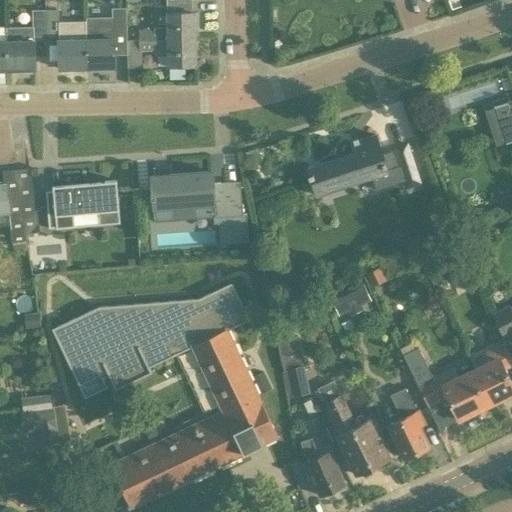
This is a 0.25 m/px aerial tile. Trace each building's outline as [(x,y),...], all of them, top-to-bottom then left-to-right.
[(67,68),(67,71),(83,71),(83,67),(86,67),(85,39),(86,39),(85,25),(75,25),(74,16),(59,16),(58,10),(54,10),(54,2),(45,2),(45,10),(45,37),(57,37),(58,68),(67,68)] [(86,39),(85,39),(86,67),(95,67),(95,70),(111,70),(111,67),(114,67),(114,54),(126,53),(126,41),(126,36),(125,8),(111,8),(112,17),(85,17),(85,25),(86,39)] [(34,69),(34,40),(34,37),(45,37),(45,10),(32,10),(32,27),(6,28),(6,27),(5,27),(6,69),(15,69),(15,72),(31,72),(31,69),(34,69)] [(197,12),(194,12),(166,13),(166,27),(153,28),(153,29),(138,30),(138,40),(195,38),(194,25),(198,25),(197,12)] [(167,66),(195,65),(195,38),(138,40),(138,41),(126,41),(126,53),(127,68),(142,68),(141,51),(154,51),(154,55),(167,55),(167,66)] [(511,100),(506,102),(494,106),(506,143),(511,140),(511,100)] [(315,194),(371,177),(375,190),(403,181),(405,189),(421,184),(408,141),(392,146),(393,151),(381,154),(375,134),(352,141),(350,142),(353,152),(306,167),(311,183),(315,194)] [(210,171),(167,173),(166,168),(154,169),(154,167),(152,167),(152,175),(150,175),(152,193),(149,193),(149,198),(152,198),(153,207),(211,203),(212,215),(210,215),(210,217),(212,217),(212,223),(216,223),(218,243),(247,241),(245,213),(241,213),(239,187),(239,181),(211,183),(210,171)] [(5,184),(0,184),(0,212),(9,212),(15,251),(25,250),(23,240),(24,240),(24,234),(38,232),(29,168),(4,172),(5,184)] [(100,186),(52,190),(45,190),(48,228),(55,227),(55,228),(64,228),(64,226),(74,225),(72,211),(97,209),(98,218),(98,223),(119,221),(118,216),(119,216),(117,199),(115,180),(104,181),(101,181),(100,181),(100,186)] [(427,212),(419,229),(434,237),(443,220),(427,212)] [(385,280),(379,267),(365,274),(372,287),(385,280)] [(108,465),(128,507),(246,451),(265,443),(276,437),(226,330),(248,320),(231,283),(198,299),(96,307),(51,328),(83,398),(106,387),(102,378),(108,375),(114,389),(150,373),(147,367),(191,347),(221,412),(108,465)] [(371,301),(364,284),(331,299),(338,315),(349,310),(351,315),(363,310),(361,305),(371,301)] [(329,300),(325,293),(314,298),(321,314),(328,311),(330,315),(334,313),(329,300)] [(511,304),(509,306),(509,305),(490,314),(502,337),(511,331),(511,304)] [(25,328),(41,326),(39,313),(37,313),(23,314),(25,328)] [(475,369),(491,403),(511,392),(511,386),(503,368),(511,363),(511,359),(504,343),(484,353),(488,362),(475,369)] [(491,403),(475,369),(458,377),(453,366),(431,377),(418,348),(403,356),(427,407),(447,397),(458,419),(491,403)] [(35,353),(37,363),(46,361),(45,351),(35,353)] [(310,393),(303,365),(282,370),(288,398),(310,393)] [(415,412),(407,395),(404,388),(390,395),(401,418),(387,425),(403,457),(428,445),(418,425),(423,422),(417,411),(415,412)] [(389,393),(379,398),(387,417),(397,413),(389,393)] [(21,398),(23,412),(52,409),(50,394),(21,398)] [(351,418),(340,394),(323,402),(338,433),(336,434),(356,475),(359,473),(364,476),(372,473),(372,466),(388,459),(377,436),(380,435),(372,417),(364,421),(361,414),(351,418)] [(52,409),(23,412),(21,412),(23,429),(40,427),(42,444),(56,442),(54,425),(52,409)] [(315,433),(321,447),(332,442),(330,437),(326,428),(315,433)] [(329,451),(317,456),(311,439),(300,442),(306,461),(302,463),(308,477),(311,476),(319,495),(331,490),(332,492),(341,488),(340,486),(344,484),(329,451)] [(52,493),(53,501),(61,500),(60,492),(52,493)] [(0,508),(4,508),(8,493),(0,494),(0,508)]
